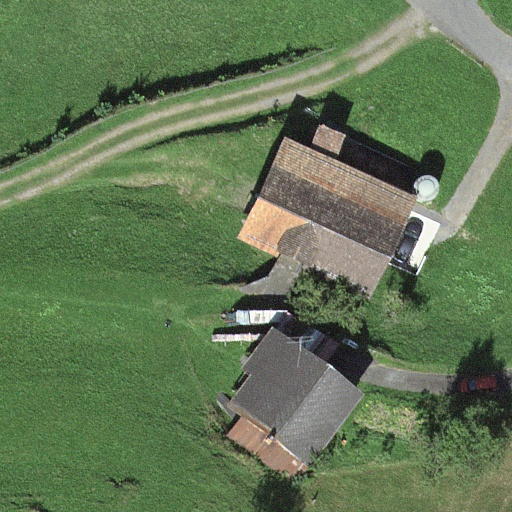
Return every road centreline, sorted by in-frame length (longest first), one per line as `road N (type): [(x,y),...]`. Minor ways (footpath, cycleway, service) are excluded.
road 1 (track): [(0,300),(225,330),(283,330),(366,372),(415,380),(511,376)]
road 2 (track): [(464,1),(356,62),(130,129),(62,170),(0,191)]
